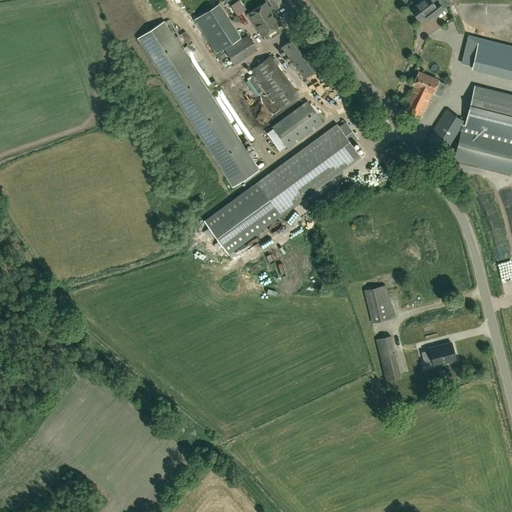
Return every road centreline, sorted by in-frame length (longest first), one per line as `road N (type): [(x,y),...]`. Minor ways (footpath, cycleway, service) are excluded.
road 1 (unclassified): [(511,409),(452,200),(299,0)]
road 2 (track): [(143,387),(274,511)]
